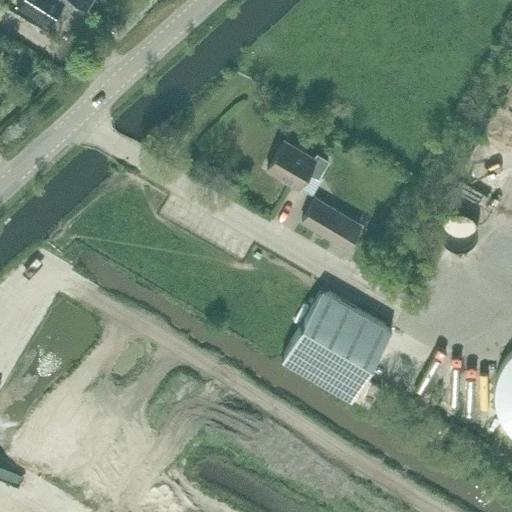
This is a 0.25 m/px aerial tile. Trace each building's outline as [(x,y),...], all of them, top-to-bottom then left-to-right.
[(91,0),(16,0),(15,4),(48,25),(64,0),(63,0),(75,0),(87,7),(91,0)] [(316,152),(314,157),(283,138),(266,168),(299,187),(309,172),(318,178),(329,159),(316,152)] [(361,222),(314,194),(299,220),(346,248),(361,222)] [(466,234),(485,241),(495,215),(476,208),(466,234)] [(362,376),(391,327),(322,286),(281,357),(350,397),(351,396),(363,403),(374,382),(362,376)] [(511,353),(510,357),(507,360),(505,363),(503,367),(501,371),(500,375),(499,379),(499,383),(498,387),(499,392),(499,396),(500,400),(501,404),(503,408),(505,411),(507,415),(510,418),(511,420),(511,353)] [(53,429),(31,446),(40,457),(61,439),(53,429)]
